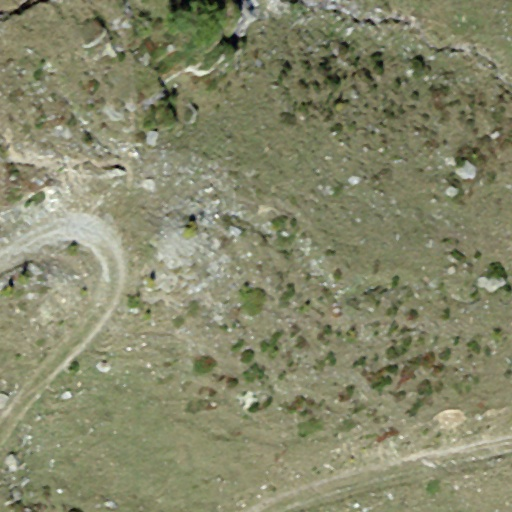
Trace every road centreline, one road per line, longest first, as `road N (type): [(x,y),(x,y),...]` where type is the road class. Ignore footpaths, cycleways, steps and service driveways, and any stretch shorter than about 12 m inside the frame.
road 1 (track): [(0,506),(29,397),(116,271),(15,216),(0,227)]
road 2 (track): [(511,459),(314,511)]
